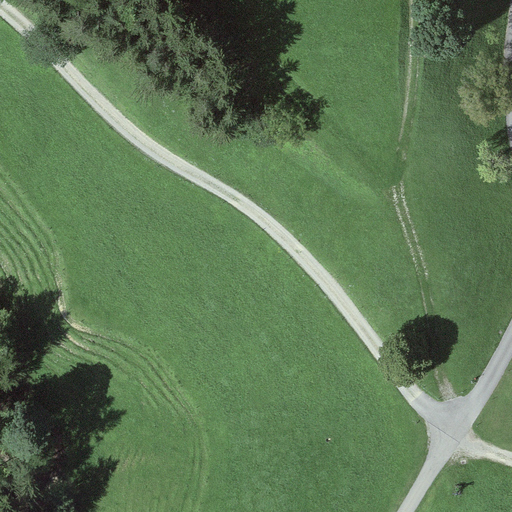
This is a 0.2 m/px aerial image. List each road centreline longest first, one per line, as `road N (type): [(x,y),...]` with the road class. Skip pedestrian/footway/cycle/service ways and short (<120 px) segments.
road 1 (track): [(456,433),(427,410),(269,223),(198,187),(123,129),(0,11)]
road 2 (track): [(399,180),(456,433)]
